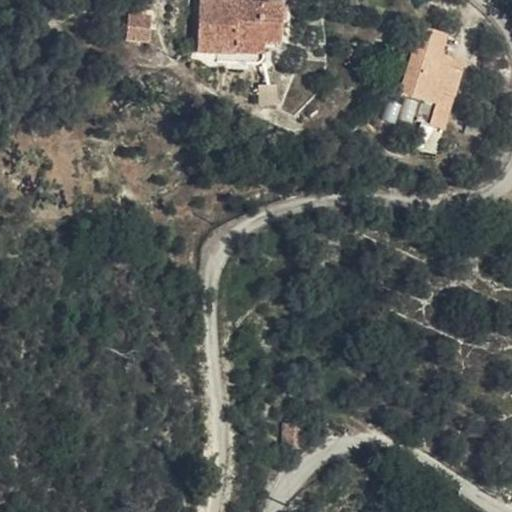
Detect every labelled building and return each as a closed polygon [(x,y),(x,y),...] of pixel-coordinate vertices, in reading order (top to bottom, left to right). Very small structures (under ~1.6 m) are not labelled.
[(196,0),(198,51),(222,51),(223,59),(259,58),(263,57),(265,54),(266,51),(266,37),(281,36),(280,0),(196,0)] [(149,19),(127,19),(127,45),(149,45),(149,19)] [(399,100),(422,107),(435,111),(439,99),(453,103),(464,69),(439,60),(446,39),(420,30),(399,100)] [(445,132),(453,103),(439,99),(435,111),(422,107),(417,122),(445,132)] [(297,424),(277,422),(275,446),(294,448),(297,424)]
